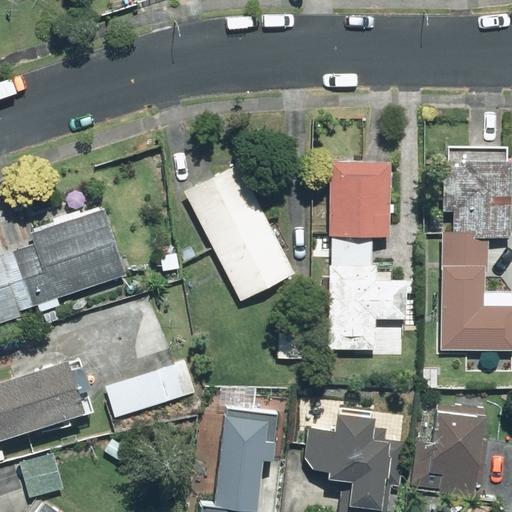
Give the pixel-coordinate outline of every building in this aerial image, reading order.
[(385,161),(324,160),(322,238),(327,238),(369,239),(384,239),(385,161)] [(451,160),(449,231),(467,232),(466,241),(485,242),(507,243),(510,162),(451,160)] [(241,163),(182,191),(234,302),(293,275),(241,163)] [(17,310),(122,275),(119,267),(142,260),(132,230),(109,238),(100,208),(27,232),(31,244),(0,254),(0,322),(20,316),(17,310)] [(449,231),(439,231),(435,349),(511,351),(511,305),(482,304),(485,242),(466,241),(467,232),(449,231)] [(369,239),(327,238),(323,345),(375,346),(376,318),(402,318),(403,280),(373,279),(373,266),(368,266),(369,239)] [(305,324),(279,322),(277,357),(302,359),(305,324)] [(61,360),(0,379),(0,440),(89,413),(80,386),(84,385),(77,360),(62,365),(61,360)] [(182,361),(104,386),(115,419),(193,394),(182,361)] [(203,508),(202,511),(237,511),(238,509),(257,511),(263,463),(273,464),(280,412),(229,405),(215,510),(203,508)] [(471,497),(480,417),(431,412),(428,443),(414,441),(408,490),(471,497)] [(368,419),(329,414),(327,428),(306,426),(303,457),(303,458),(303,459),(304,460),(304,461),(304,462),(305,463),(305,464),(306,465),(306,466),(307,467),(307,468),(308,468),(308,469),(309,470),(310,471),(311,472),(312,473),(313,474),(314,474),(314,475),(315,475),(316,476),(317,476),(318,477),(319,477),(320,478),(321,478),(322,478),(323,478),(324,479),(325,479),(326,479),(327,479),(328,479),(339,481),(335,511),(388,511),(392,487),(380,486),(385,442),(366,440),(368,419)] [(51,452),(18,461),(28,497),(61,487),(51,452)] [(51,511),(37,501),(29,511),(51,511)]
